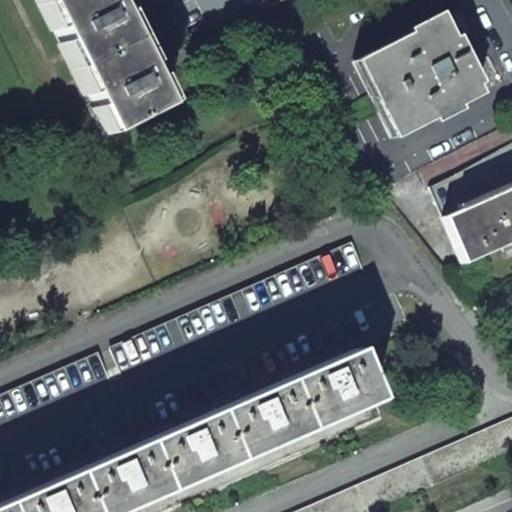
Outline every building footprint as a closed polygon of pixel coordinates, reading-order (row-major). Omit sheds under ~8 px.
[(36,0),(106,134),(162,106),(108,0),(36,0)] [(164,0),(186,42),(231,18),(234,25),(284,0),(164,0)] [(461,6),(437,19),(450,44),(474,32),(461,6)] [(437,19),(355,61),(393,137),(476,95),(450,44),(437,19)] [(453,175),(427,188),(440,218),(467,207),(453,175)] [(511,186),(467,207),(440,218),(460,264),(511,241),(511,186)] [(120,377),(362,271),(351,245),(108,350),(120,377)] [(352,350),(0,503),(0,511),(117,511),(374,400),(352,350)] [(0,428),(109,382),(97,355),(0,397),(0,428)] [(374,400),(117,511),(163,511),(381,417),(374,400)] [(511,420),(300,511),(372,511),(511,451),(511,420)]
